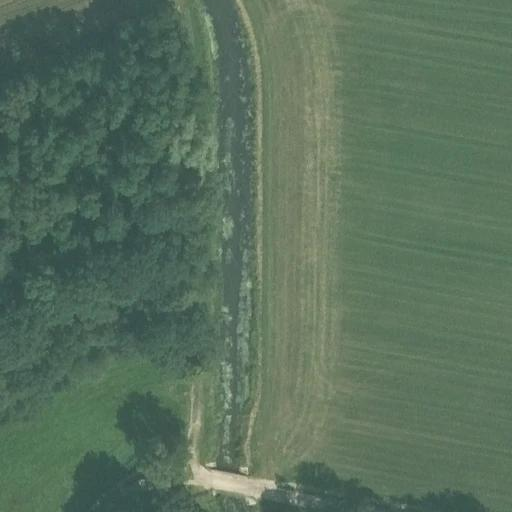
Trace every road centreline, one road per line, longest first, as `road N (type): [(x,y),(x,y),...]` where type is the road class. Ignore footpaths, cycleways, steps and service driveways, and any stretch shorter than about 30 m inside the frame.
road 1 (track): [(176,0),(194,62),(195,314)]
road 2 (track): [(195,314),(190,474)]
road 3 (track): [(383,511),(255,487)]
